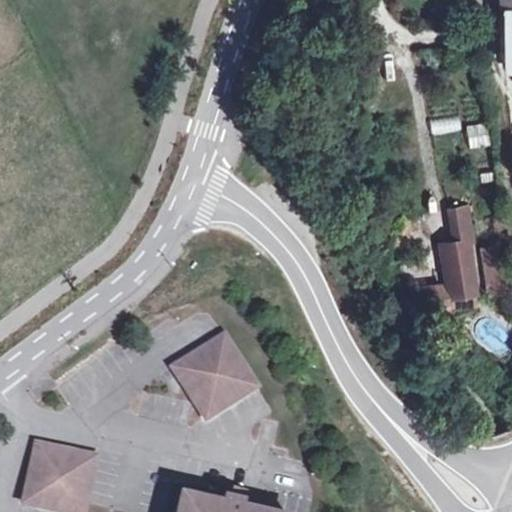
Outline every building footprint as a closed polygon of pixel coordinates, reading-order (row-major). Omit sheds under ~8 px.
[(458,116),(429,119),(430,133),(460,130),(458,116)] [(362,144),(373,123),(361,117),(350,138),(362,144)] [(487,123),(466,126),(469,150),(490,147),(487,123)] [(501,205),(497,194),(473,204),(476,216),(501,205)] [(449,215),(454,246),(473,243),(468,212),(449,215)] [(509,232),(509,229),(503,213),(475,221),(477,235),(509,232)] [(447,287),(473,283),(468,244),(442,248),(447,287)] [(511,293),(511,278),(510,265),(484,267),(488,298),(511,293)] [(477,305),(473,283),(447,287),(450,309),(477,305)] [(450,309),(447,287),(418,291),(421,314),(450,309)] [(259,379),(226,326),(174,359),(206,412),(259,379)] [(78,511),(93,451),(32,437),(18,498),(76,511),(78,511)] [(257,511),(238,508),(243,489),(219,483),(215,502),(180,494),(176,511),(257,511)]
